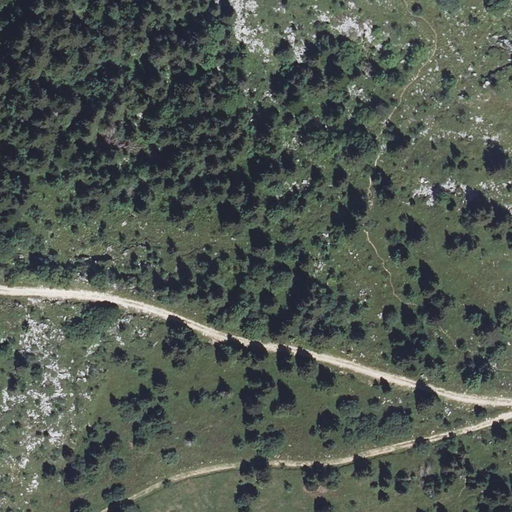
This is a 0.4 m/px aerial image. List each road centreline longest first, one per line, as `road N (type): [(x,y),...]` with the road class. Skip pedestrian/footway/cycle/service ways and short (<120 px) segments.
road 1 (track): [(0,289),(98,296),(207,332),(511,404)]
road 2 (track): [(511,413),(353,457),(225,466),(165,480),(105,511)]
